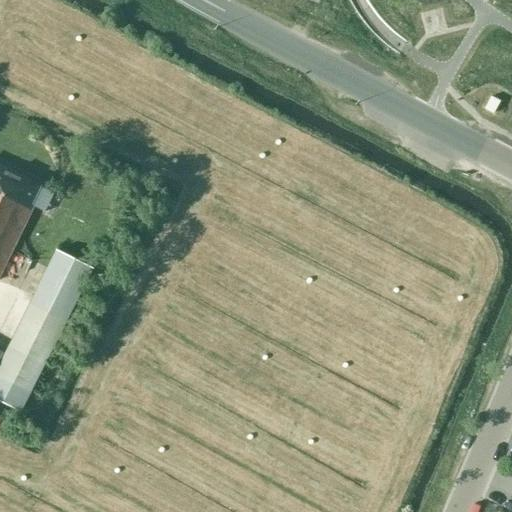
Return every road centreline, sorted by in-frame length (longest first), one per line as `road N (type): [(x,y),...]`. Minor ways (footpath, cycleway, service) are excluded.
road 1 (unclassified): [(511,166),(203,0)]
road 2 (unclassified): [(459,511),(511,387)]
